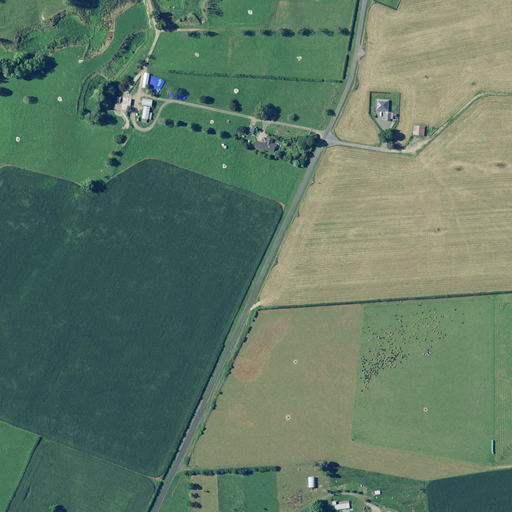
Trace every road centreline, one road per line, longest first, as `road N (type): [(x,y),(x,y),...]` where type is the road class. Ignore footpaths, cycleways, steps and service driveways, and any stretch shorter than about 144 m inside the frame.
road 1 (unclassified): [(156,511),(348,80),(364,0)]
road 2 (track): [(324,138),(308,128),(134,97),(28,375)]
road 3 (track): [(511,475),(364,486),(337,460),(174,469)]
road 4 (track): [(324,138),(388,148),(437,125),(437,89),(511,93)]
